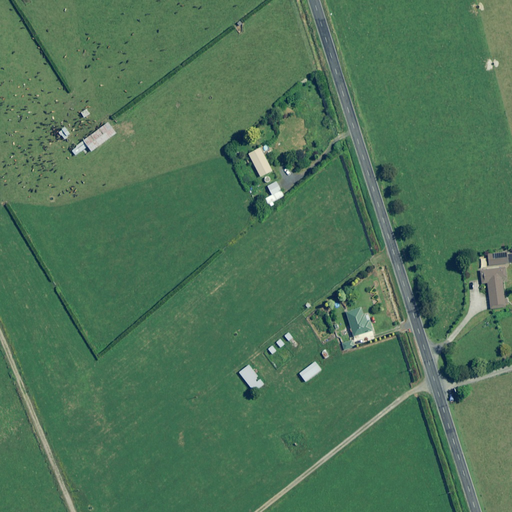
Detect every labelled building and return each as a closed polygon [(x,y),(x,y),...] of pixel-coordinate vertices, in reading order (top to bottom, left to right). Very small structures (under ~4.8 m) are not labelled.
[(88,108),(81,113),(84,119),(91,114),(88,108)] [(108,123),(71,151),(76,156),(88,147),(92,151),(116,133),(108,123)] [(65,127),(59,133),(66,140),(72,135),(65,127)] [(261,177),(272,171),(264,155),(272,151),(269,144),(249,154),(261,177)] [(284,196),(277,182),(268,186),(273,195),(266,199),(270,207),(274,205),(273,202),(284,196)] [(507,252),(488,254),(489,265),(511,263),(511,254),(507,255),(507,252)] [(506,277),(505,268),(481,270),(482,284),(488,283),(491,309),(506,307),(503,278),(506,277)] [(364,314),(362,308),(347,312),(354,337),(373,331),(370,320),(367,321),(365,314),(364,314)] [(293,338),(289,333),(285,336),(289,341),(293,338)] [(285,344),(281,339),(277,343),(281,348),(285,344)] [(354,347),(352,341),(343,344),(344,350),(354,347)] [(277,351),(273,346),(269,349),(273,354),(277,351)] [(322,370),(316,362),(300,374),(306,382),(322,370)] [(264,384),(249,365),(240,373),(254,392),(264,384)]
